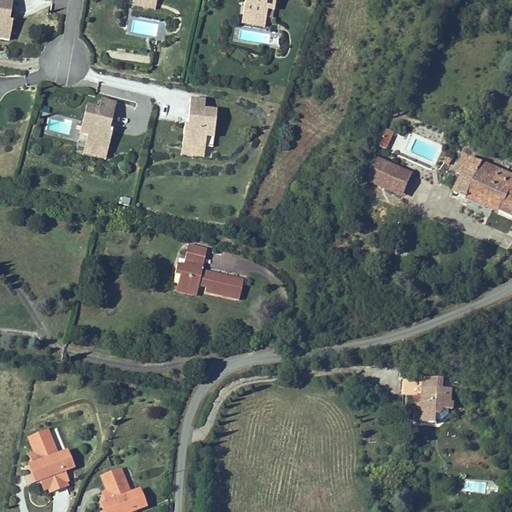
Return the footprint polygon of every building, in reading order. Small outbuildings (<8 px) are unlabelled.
[(12,18),(13,12),(16,12),(18,0),(0,0),(0,36),(15,39),(18,19),(15,19),(12,18)] [(279,10),(280,0),(250,0),(248,13),(271,17),(272,9),(279,10)] [(278,18),(279,10),(272,9),(271,17),(278,18)] [(271,17),(248,13),(247,22),(269,26),(271,17)] [(217,146),(221,110),(209,108),(210,98),(196,97),(192,124),(190,124),(187,143),(217,146)] [(113,148),(118,128),(115,128),(121,102),(106,98),(104,107),(92,104),(85,131),(92,133),(90,142),(113,148)] [(44,134),(72,138),(74,121),(46,118),(44,134)] [(387,130),(380,148),(387,151),(394,133),(387,130)] [(90,142),(92,133),(85,131),(83,140),(90,142)] [(447,156),(444,162),(445,162),(449,165),(452,159),(447,156)] [(511,217),(511,174),(483,162),(483,163),(470,157),(470,158),(465,156),(456,173),(461,175),(454,193),(482,205),(486,196),(502,203),(499,212),(511,217)] [(370,157),(369,161),(375,163),(367,181),(385,189),(395,167),(370,157)] [(395,167),(385,189),(402,196),(411,174),(395,167)] [(486,196),(482,205),(499,212),(502,203),(486,196)] [(184,261),(188,262),(203,265),(207,250),(188,246),(184,261)] [(187,268),(176,265),(174,274),(179,276),(177,287),(197,291),(199,286),(206,287),(204,293),(231,299),(232,291),(241,293),(243,281),(212,274),(211,279),(200,277),(202,272),(203,265),(188,262),(187,268)] [(197,291),(177,287),(175,293),(196,297),(197,291)] [(241,293),(232,291),(231,299),(239,300),(241,293)] [(451,395),(442,394),(443,388),(443,378),(424,377),(423,403),(422,412),(422,421),(437,421),(437,420),(443,420),(450,415),(450,410),(451,402),(451,395)] [(49,489),(50,493),(66,487),(64,483),(67,482),(63,472),(72,468),(66,452),(55,457),(49,442),(45,443),(41,434),(29,439),(35,454),(30,455),(34,466),(36,465),(42,480),(40,481),(44,491),(49,489)] [(34,466),(29,468),(35,483),(40,481),(42,480),(36,465),(34,466)] [(121,470),(114,473),(117,482),(124,480),(121,470)] [(107,492),(103,494),(107,504),(108,503),(111,511),(132,511),(133,511),(145,507),(139,491),(130,495),(124,480),(117,482),(114,473),(102,477),(107,492)] [(102,506),(104,511),(111,511),(108,503),(107,504),(102,506)]
